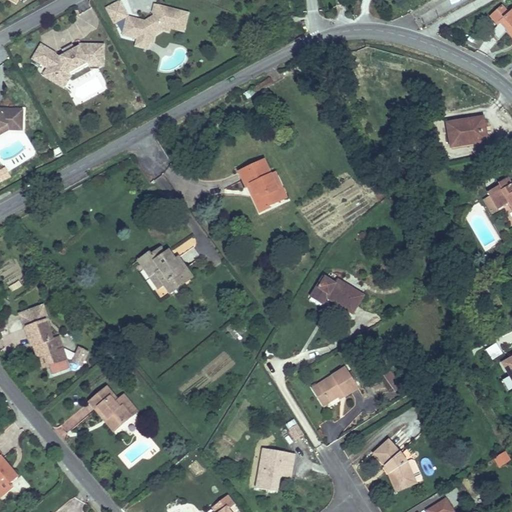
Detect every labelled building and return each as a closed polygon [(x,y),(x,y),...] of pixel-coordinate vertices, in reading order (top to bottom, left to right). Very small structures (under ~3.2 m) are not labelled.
[(129,11),(124,29),(138,32),(150,36),(153,27),(163,20),(172,23),(184,26),(189,8),(159,0),(157,9),(155,10),(146,15),(129,11)] [(496,43),(507,34),(509,31),(511,33),(511,12),(509,16),(502,8),(489,20),(497,28),(489,35),(496,43)] [(163,20),(153,27),(150,36),(153,37),(155,29),(164,24),(171,26),(172,23),(163,20)] [(150,36),(138,32),(136,40),(148,43),(150,36)] [(42,39),(34,53),(49,62),(45,69),(53,74),(57,67),(65,72),(69,67),(88,56),(95,56),(96,54),(104,54),(104,39),(79,38),(79,41),(62,51),(42,39)] [(53,74),(64,81),(72,68),(89,60),(103,60),(104,54),(96,54),(95,56),(88,56),(69,67),(65,72),(57,67),(53,74)] [(391,111),(415,104),(405,79),(383,86),(391,111)] [(0,124),(9,119),(25,119),(25,103),(1,102),(0,102),(0,124)] [(454,140),(488,134),(485,120),(490,120),(487,110),(450,117),(454,140)] [(9,119),(0,124),(0,130),(11,124),(25,125),(25,119),(9,119)] [(266,149),(241,162),(247,176),(254,173),(259,186),(266,199),(273,196),(272,192),(280,188),(277,179),(280,177),(266,149)] [(511,170),(500,174),(503,179),(491,186),(501,205),(511,199),(511,201),(511,170)] [(254,173),(247,176),(253,188),(259,186),(254,173)] [(173,244),(166,249),(170,255),(178,250),(173,244)] [(173,287),(198,270),(189,257),(185,260),(178,250),(170,255),(166,249),(162,245),(155,250),(152,246),(141,253),(153,271),(160,267),(166,276),(173,287)] [(0,269),(3,281),(23,277),(20,264),(0,268),(0,269)] [(332,291),(351,303),(364,282),(339,267),(335,272),(324,266),(312,287),(322,294),(328,284),(334,286),(332,291)] [(160,267),(153,271),(159,281),(166,276),(160,267)] [(488,290),(501,282),(496,273),(482,279),(488,290)] [(38,301),(19,309),(23,319),(42,312),(38,301)] [(42,312),(23,319),(35,350),(43,348),(46,357),(64,350),(60,338),(53,341),(49,331),(42,312)] [(56,328),(49,331),(53,341),(60,338),(56,328)] [(43,348),(35,350),(39,359),(46,357),(43,348)] [(75,356),(69,353),(66,361),(83,368),(89,353),(78,348),(75,356)] [(511,358),(502,364),(511,382),(511,358)] [(346,387),(348,389),(361,381),(348,360),(320,377),(330,396),(339,390),(346,387)] [(104,409),(117,423),(132,411),(118,394),(105,379),(86,395),(100,412),(104,409)] [(395,391),(401,386),(396,380),(390,385),(395,391)] [(118,394),(132,411),(137,407),(123,389),(118,394)] [(112,427),(117,423),(104,409),(100,412),(112,427)] [(66,423),(71,429),(82,419),(77,413),(66,423)] [(304,430),(297,419),(289,423),(295,434),(304,430)] [(387,434),(374,448),(387,460),(389,467),(394,465),(401,482),(415,476),(420,473),(421,470),(416,458),(409,462),(406,455),(403,450),(387,434)] [(286,460),(295,462),(298,450),(268,444),(259,484),(281,488),(284,473),(286,460)] [(0,490),(1,492),(16,481),(13,478),(18,473),(2,453),(3,450),(0,446),(0,490)] [(416,458),(413,454),(410,453),(406,455),(409,462),(416,458)] [(292,475),(295,462),(286,460),(284,473),(292,475)] [(401,482),(394,465),(389,467),(397,484),(401,482)] [(223,500),(213,507),(216,511),(226,505),(223,500)]
